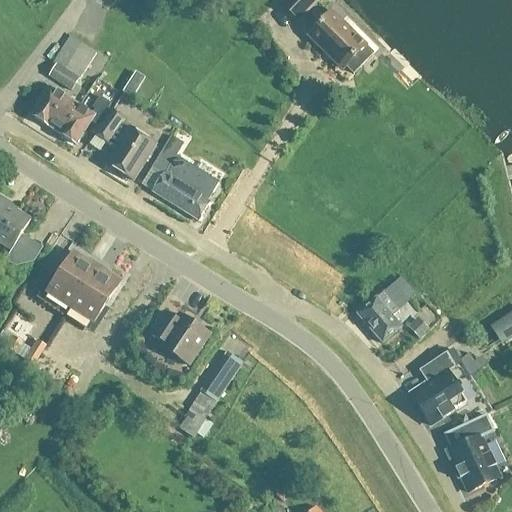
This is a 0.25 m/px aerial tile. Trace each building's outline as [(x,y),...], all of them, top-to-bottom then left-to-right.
[(285,0),(281,4),(297,20),(317,0),(285,0)] [(373,54),(341,23),(330,12),(308,35),(342,69),(345,66),(353,74),(373,54)] [(64,80),(69,82),(72,77),(78,80),(96,52),(70,35),(52,63),(55,65),(47,76),(61,85),(64,80)] [(60,135),(78,106),(49,87),(31,116),(60,135)] [(78,106),(60,135),(75,144),(90,121),(97,125),(109,104),(99,97),(92,108),(94,110),(91,114),(78,106)] [(105,142),(107,144),(115,149),(106,163),(132,180),(154,144),(129,127),(128,128),(121,122),(124,118),(111,110),(95,133),(106,141),(105,142)] [(172,123),(166,137),(181,144),(187,130),(172,123)] [(167,142),(164,148),(163,148),(151,167),(162,174),(151,192),(197,220),(209,201),(207,200),(219,182),(208,175),(211,170),(201,163),(198,169),(173,154),(177,147),(167,142)] [(0,197),(0,243),(11,250),(30,219),(11,208),(12,205),(0,197)] [(70,308),(96,267),(72,252),(46,292),(70,308)] [(96,267),(70,308),(93,323),(119,282),(96,267)] [(375,298),(361,310),(356,314),(382,343),(400,327),(392,317),(399,310),(383,292),(375,298)] [(499,346),(511,337),(511,310),(487,326),(499,346)] [(175,318),(164,311),(149,334),(160,341),(157,345),(189,366),(211,333),(179,312),(175,318)] [(200,391),(185,415),(169,403),(161,415),(178,427),(177,429),(191,438),(242,362),(225,351),(199,390),(200,391)] [(469,376),(479,370),(473,360),(468,352),(458,359),(469,376)] [(452,368),(444,355),(418,371),(426,383),(409,394),(430,426),(466,403),(446,372),(452,368)] [(456,469),(467,492),(499,478),(480,437),(492,431),(485,415),(459,427),(466,442),(446,451),(454,470),(456,469)]
